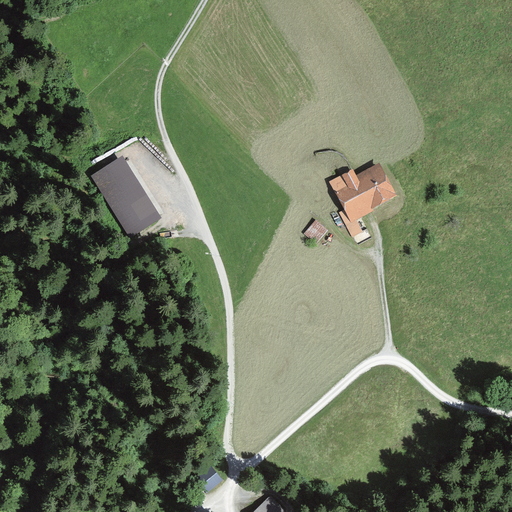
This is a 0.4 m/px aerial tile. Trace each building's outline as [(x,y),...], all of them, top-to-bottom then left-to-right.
[(161,220),(125,161),(95,180),(132,238),(161,220)] [(357,183),(351,173),(331,185),(347,216),(372,203),(373,205),(391,195),(379,172),(357,183)] [(304,235),(317,244),(327,230),(315,221),(304,235)] [(195,477),(207,492),(222,480),(210,465),(195,477)] [(274,511),(263,500),(250,511),(274,511)]
